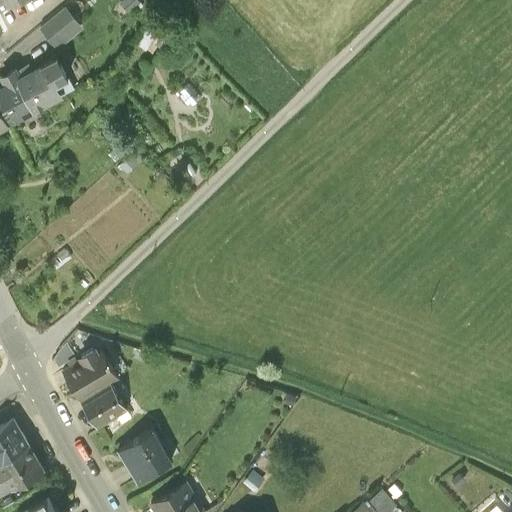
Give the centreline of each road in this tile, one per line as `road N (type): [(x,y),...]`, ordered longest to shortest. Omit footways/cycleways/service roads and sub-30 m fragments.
road 1 (residential): [(404,0),(32,357)]
road 2 (tertiary): [(32,357),(115,511)]
